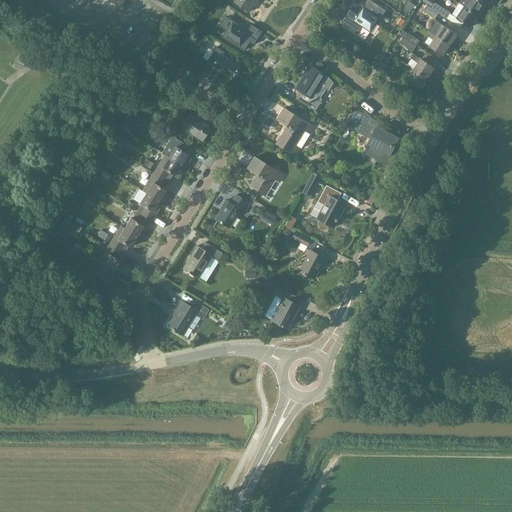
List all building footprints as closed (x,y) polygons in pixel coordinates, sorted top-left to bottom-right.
[(255,6),(258,1),(256,0),(235,0),(234,2),(249,12),(253,6),(255,6)] [(465,6),(478,16),(486,4),(480,0),(469,0),(460,0),(459,2),(465,6)] [(431,8),(439,13),(446,18),(450,13),(435,2),(431,8)] [(478,16),(465,6),(459,2),(455,8),(457,10),(453,15),(458,18),(457,18),(471,27),(478,16)] [(439,13),(431,8),(427,5),(424,11),(435,18),(439,13)] [(350,9),(341,22),(352,29),(352,31),(358,35),(363,28),(371,33),(381,18),(363,6),(358,14),(350,9)] [(254,45),(262,32),(251,25),(248,31),(225,17),(219,26),(226,30),(222,37),(244,50),(249,42),(254,45)] [(437,36),(450,45),(457,35),(444,26),(436,21),(433,25),(441,30),(437,36)] [(450,45),(437,36),(429,31),(427,35),(434,40),(430,46),(443,55),(450,45)] [(405,39),(417,46),(420,41),(408,33),(405,39)] [(413,52),(417,46),(405,39),(401,44),(413,52)] [(232,80),(240,67),(222,56),(224,52),(216,47),(207,62),(213,65),(212,67),(232,80)] [(380,63),(384,66),(385,67),(393,55),(388,51),(380,63)] [(415,69),(428,78),(435,68),(422,59),(414,54),(411,58),(419,63),(415,69)] [(428,78),(415,69),(407,64),(404,68),(412,74),(408,80),(421,88),(428,78)] [(325,76),(325,75),(310,66),(304,76),(303,76),(295,88),(300,91),(295,98),(315,111),(322,100),(320,98),(326,89),(329,90),(333,83),(327,76),(327,77),(325,76)] [(212,119),(206,115),(193,107),(185,121),(189,123),(185,130),(201,140),(209,127),(207,126),(210,121),(211,121),(212,119)] [(310,133),(314,126),(285,108),(278,119),(288,126),(277,144),(296,155),(300,148),(295,145),(305,130),(310,133)] [(377,121),(372,119),(356,110),(348,124),(358,129),(357,132),(370,139),(368,144),(371,146),(366,154),(389,166),(398,151),(397,151),(397,152),(394,150),(400,138),(375,125),(377,121)] [(126,118),(134,125),(139,119),(131,112),(126,118)] [(116,138),(126,144),(131,136),(121,130),(116,138)] [(164,155),(184,167),(195,151),(180,141),(176,147),(174,146),(168,157),(164,154),(164,155)] [(182,171),(184,167),(164,155),(153,172),(168,182),(169,181),(172,175),(174,176),(178,169),(182,171)] [(279,182),(283,175),(254,157),(247,168),(258,175),(251,186),(264,195),(274,179),(279,182)] [(163,189),(168,182),(153,172),(152,174),(142,190),(162,203),(165,199),(161,196),(165,190),(163,189)] [(313,172),(303,191),(311,195),(321,176),(313,172)] [(327,229),(330,224),(334,227),(347,203),(338,199),(342,192),(327,185),(318,201),(324,205),(317,218),(320,219),(318,224),(318,226),(319,228),(323,230),(325,230),(327,229)] [(152,220),(162,203),(142,190),(141,191),(145,193),(139,203),(140,204),(136,211),(151,221),(152,220)] [(215,219),(218,221),(216,224),(217,227),(221,230),(224,229),(227,225),(229,226),(240,209),(244,211),(249,202),(236,194),(231,203),(226,200),(222,205),(223,206),(215,219)] [(361,202),(369,206),(372,201),(363,196),(361,202)] [(140,239),(151,221),(136,211),(135,213),(135,212),(131,219),(130,218),(123,228),(120,225),(119,226),(140,239)] [(352,233),(356,228),(351,223),(347,228),(352,233)] [(138,243),(140,239),(119,226),(109,243),(108,244),(123,253),(124,252),(128,246),(130,247),(134,240),(138,243)] [(299,271),(306,274),(314,278),(319,269),(321,270),(327,259),(312,251),(316,243),(311,241),(312,239),(296,230),(292,238),(307,246),(303,253),(307,255),(299,271)] [(217,261),(222,252),(205,242),(201,248),(197,246),(183,268),(198,277),(210,256),(217,261)] [(119,261),(123,253),(108,244),(97,262),(118,275),(120,270),(116,268),(120,262),(119,261)] [(107,291),(118,275),(97,262),(101,265),(94,275),(96,276),(92,282),(107,291)] [(296,313),(299,306),(293,303),(296,296),(280,288),(275,296),(282,299),(271,320),(287,328),(295,313),(296,313)] [(202,319),(209,309),(196,302),(193,307),(181,300),(174,310),(176,312),(168,326),(172,328),(171,329),(173,330),(174,329),(182,335),(194,314),(202,319)] [(220,331),(227,335),(234,324),(227,320),(220,331)]
